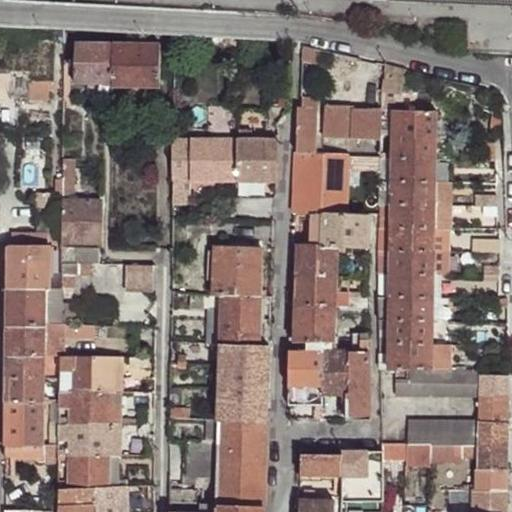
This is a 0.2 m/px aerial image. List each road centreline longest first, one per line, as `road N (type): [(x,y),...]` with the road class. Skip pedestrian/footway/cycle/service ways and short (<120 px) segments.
road 1 (residential): [(0,11),(315,29),(511,80)]
road 2 (residential): [(296,54),(280,511)]
road 3 (residential): [(163,511),(166,261)]
